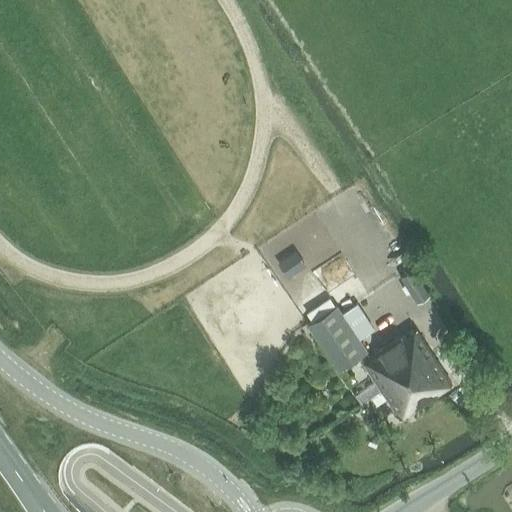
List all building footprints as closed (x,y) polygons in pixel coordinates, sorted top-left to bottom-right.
[(336,250),(310,269),(325,291),(352,271),(336,250)] [(296,251),(280,263),(288,274),(304,263),(296,251)] [(412,269),(401,276),(417,301),(428,294),(412,269)] [(330,297),(306,312),(312,321),(336,305),(331,297),(330,297)] [(356,302),(341,312),(358,339),(374,329),(356,302)] [(337,371),(366,352),(358,339),(341,312),(336,305),(312,321),(307,324),(337,371)] [(451,384),(416,330),(403,338),(402,336),(364,361),(400,417),(451,384)] [(371,396),(382,389),(376,380),(355,394),(361,403),(371,396)]
